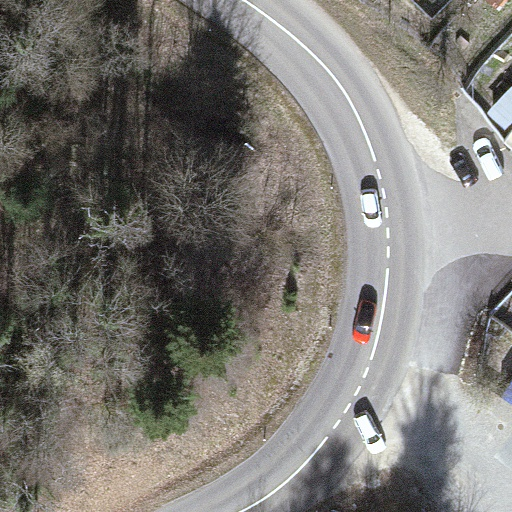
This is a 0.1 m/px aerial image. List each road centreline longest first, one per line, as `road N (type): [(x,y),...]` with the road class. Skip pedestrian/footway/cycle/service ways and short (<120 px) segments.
road 1 (tertiary): [(241,0),(311,53),(350,104),(387,191),(390,246),(374,359),(297,466),(238,511)]
road 2 (track): [(374,359),(450,478),(461,511)]
